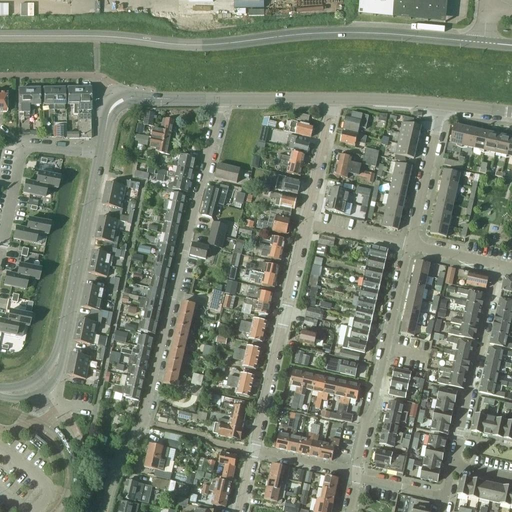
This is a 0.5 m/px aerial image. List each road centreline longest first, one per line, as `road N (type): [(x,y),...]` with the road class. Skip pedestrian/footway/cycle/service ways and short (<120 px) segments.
road 1 (tertiary): [(482,43),(344,32),(203,45),(0,37)]
road 2 (residential): [(104,511),(116,464),(142,421),(220,98)]
road 3 (tertiary): [(101,154),(58,360),(40,384)]
road 4 (residential): [(408,245),(355,476)]
road 5 (residential): [(253,452),(305,223)]
road 6 (residential): [(452,465),(497,265)]
road 7 (residential): [(101,154),(22,148),(0,252)]
road 8 (residential): [(408,245),(441,104)]
road 9 (residential): [(305,223),(334,99)]
